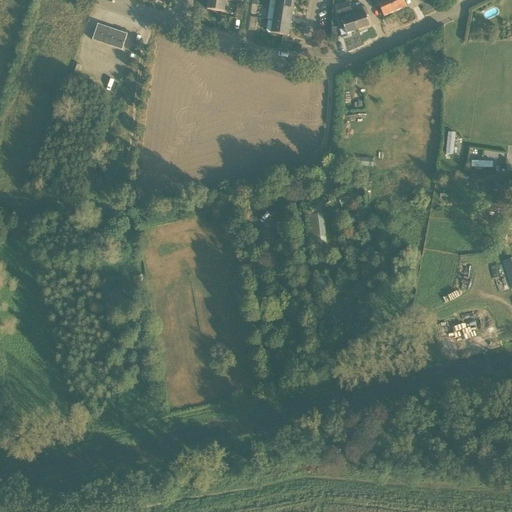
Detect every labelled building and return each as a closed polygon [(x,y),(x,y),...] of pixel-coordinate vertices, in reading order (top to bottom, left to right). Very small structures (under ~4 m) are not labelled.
[(224,12),(226,0),(225,0),(208,0),(207,10),(224,12)] [(293,11),(294,0),(276,0),(275,8),(293,11)] [(395,12),(389,0),(373,0),(377,8),(379,7),(384,17),(395,12)] [(389,0),(395,12),(406,7),(403,0),(389,0)] [(242,20),(244,10),(245,6),(238,5),(237,9),(235,19),(242,20)] [(358,30),(354,17),(350,7),(336,12),(340,24),(343,24),(346,34),(358,30)] [(358,30),(370,26),(366,16),(368,15),(366,7),(360,9),(362,14),(354,17),(358,30)] [(291,23),(293,11),(275,8),(273,21),(291,23)] [(255,31),(257,21),(257,18),(250,17),(248,30),(255,31)] [(291,23),(273,21),(273,22),(271,34),(289,36),(291,23)] [(122,51),(128,34),(98,24),(92,41),(122,51)] [(503,184),(499,206),(506,207),(510,185),(503,184)] [(506,239),(511,221),(511,206),(509,205),(498,236),(506,239)] [(511,259),(502,262),(511,289),(511,288),(511,259)] [(264,274),(253,273),(253,285),(264,286),(264,274)]
